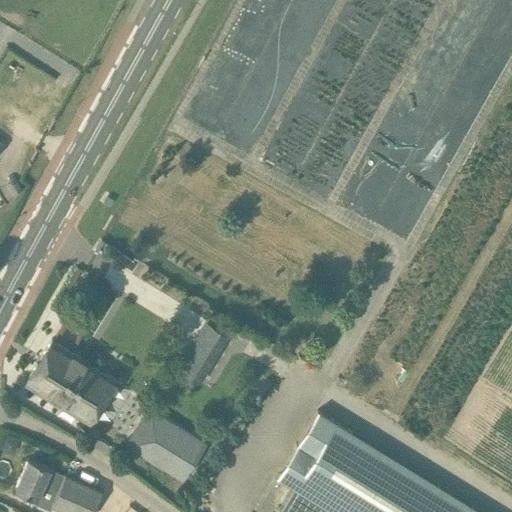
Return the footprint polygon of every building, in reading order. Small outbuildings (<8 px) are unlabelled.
[(116,378),(52,339),(25,382),(89,421),(116,378)] [(206,371),(183,358),(176,370),(199,383),(206,371)] [(482,511),(317,410),(296,445),(313,455),(278,511),(482,511)] [(205,444),(152,411),(129,448),(183,480),(205,444)] [(89,511),(99,490),(26,457),(13,486),(36,496),(43,482),(56,489),(51,501),(75,511),(89,511)]
